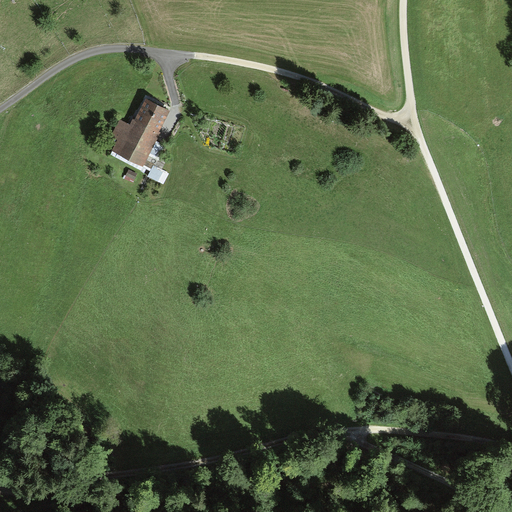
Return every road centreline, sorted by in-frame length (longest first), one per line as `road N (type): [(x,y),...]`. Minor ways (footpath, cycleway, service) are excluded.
road 1 (track): [(511,372),(413,123),(401,0)]
road 2 (track): [(0,486),(37,488),(341,433)]
road 3 (track): [(413,123),(303,79),(194,55)]
road 4 (residential): [(0,109),(70,60),(99,50),(194,55)]
road 5 (track): [(341,433),(441,432),(511,447)]
road 6 (track): [(341,433),(456,481),(482,511)]
